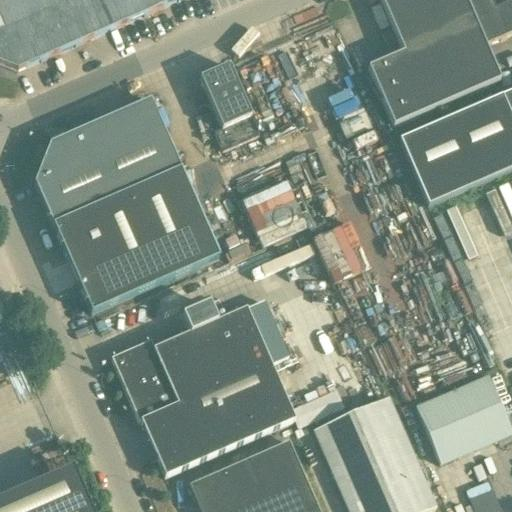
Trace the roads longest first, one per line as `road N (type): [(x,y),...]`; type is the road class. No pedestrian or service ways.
road 1 (unclassified): [(129,511),(0,208)]
road 2 (unclassified): [(0,126),(287,0)]
